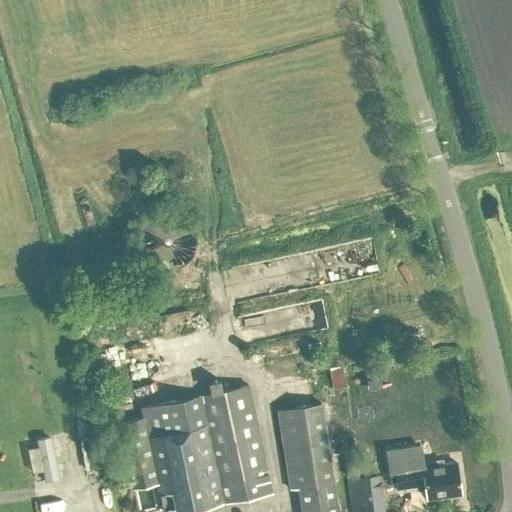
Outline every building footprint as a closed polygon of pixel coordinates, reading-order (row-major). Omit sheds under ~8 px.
[(192,329),(186,307),(162,313),(167,335),(192,329)] [(342,372),(341,365),(329,367),(330,374),(342,372)] [(212,392),(140,408),(142,417),(117,423),(132,489),(157,484),(163,510),(168,509),(168,511),(205,511),(205,507),(269,493),(245,385),(222,390),(219,379),(210,382),(212,392)] [(275,410),(287,490),(295,488),(298,511),(335,511),(331,482),(330,482),(318,403),(275,410)] [(425,487),(427,499),(463,492),(457,459),(443,462),(442,457),(393,465),(394,469),(384,471),(386,482),(396,480),(398,492),(425,487)] [(359,473),(357,459),(344,461),(346,475),(359,473)] [(384,511),(379,474),(346,478),(348,497),(350,497),(351,511),(384,511)]
